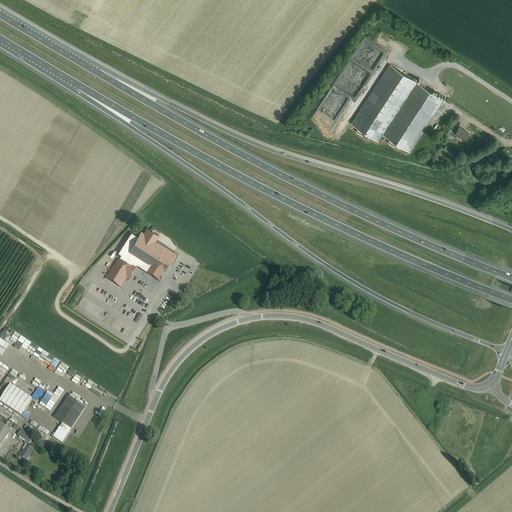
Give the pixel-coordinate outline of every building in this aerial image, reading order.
[(410,150),(443,100),(389,65),(352,122),(379,140),(383,133),(410,150)] [(469,133),(459,126),(457,130),(455,128),(453,130),(450,128),(445,136),(450,139),(452,135),(455,137),(457,135),(464,140),(469,133)] [(138,236),(131,231),(118,252),(121,254),(119,257),(134,266),(136,264),(161,279),(177,254),(150,236),(154,231),(147,227),(144,232),(141,231),(138,236)] [(134,266),(119,257),(106,278),(121,288),(134,266)] [(176,272),(173,277),(181,282),(184,277),(176,272)] [(65,372),(74,378),(77,374),(67,369),(65,372)] [(0,402),(20,416),(31,399),(10,385),(0,399),(0,402)] [(68,432),(85,408),(68,397),(55,415),(54,418),(62,423),(60,427),(59,427),(53,437),(52,436),(53,437),(62,443),(69,433),(68,432)] [(0,446),(11,430),(0,423),(0,446)] [(29,443),(33,438),(21,430),(17,435),(26,440),(24,443),(25,444),(22,449),(23,450),(19,456),(26,461),(28,457),(29,457),(30,456),(29,455),(33,449),(27,445),(29,443)] [(91,451),(98,442),(95,440),(88,449),(91,451)]
